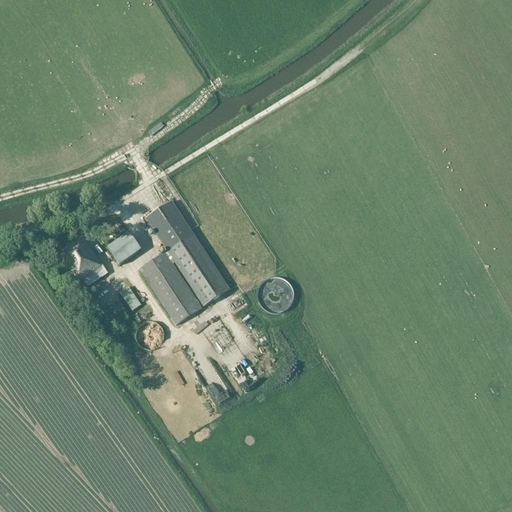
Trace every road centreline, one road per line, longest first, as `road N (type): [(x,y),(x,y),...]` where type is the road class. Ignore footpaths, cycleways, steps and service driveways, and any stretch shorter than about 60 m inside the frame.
road 1 (track): [(310,35),(211,89),(104,171),(0,202)]
road 2 (track): [(160,180),(316,85),(417,0)]
